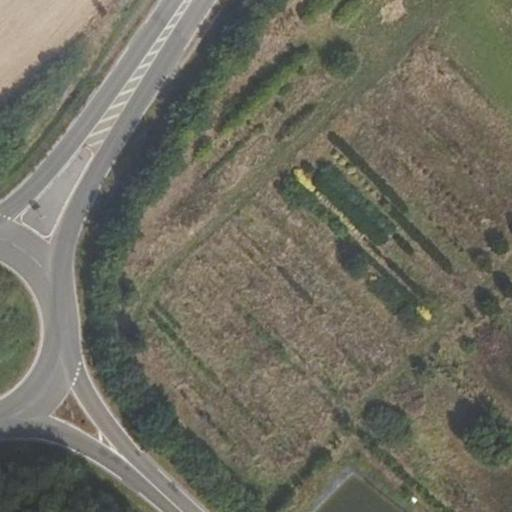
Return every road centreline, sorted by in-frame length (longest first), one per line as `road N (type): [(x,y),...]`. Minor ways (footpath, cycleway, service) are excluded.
road 1 (secondary): [(54,307),(68,226),(203,0)]
road 2 (secondary): [(175,0),(66,149),(0,214)]
road 3 (track): [(125,511),(47,463),(0,463)]
